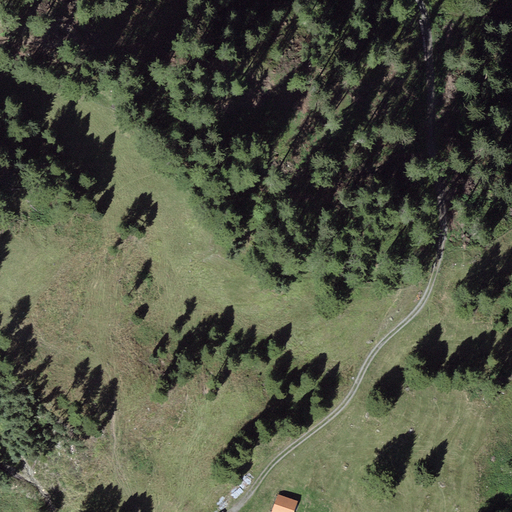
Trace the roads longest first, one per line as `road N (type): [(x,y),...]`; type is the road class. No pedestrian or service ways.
road 1 (track): [(422,0),(445,232),(423,303)]
road 2 (track): [(423,303),(373,356),(344,407),(269,466),(253,493)]
